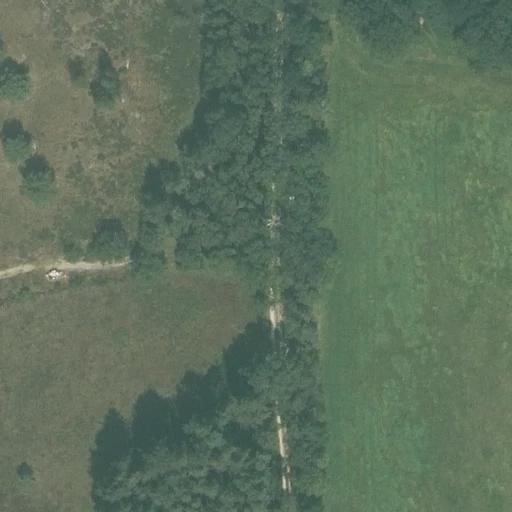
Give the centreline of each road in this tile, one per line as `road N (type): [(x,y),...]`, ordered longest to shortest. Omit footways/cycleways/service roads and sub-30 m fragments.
road 1 (track): [(293,511),(282,227)]
road 2 (track): [(282,227),(286,0)]
